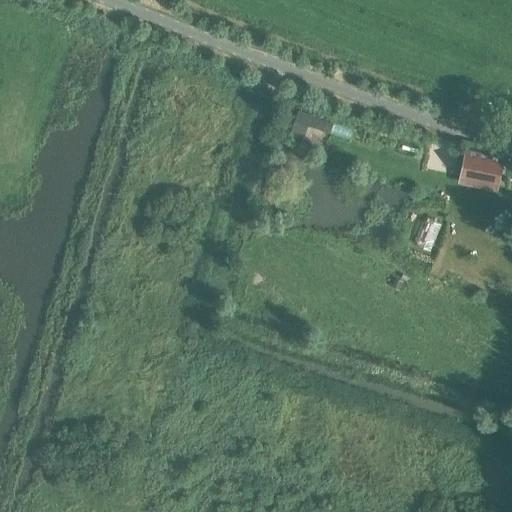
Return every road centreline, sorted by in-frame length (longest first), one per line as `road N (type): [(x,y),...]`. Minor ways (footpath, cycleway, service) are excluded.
road 1 (track): [(511,454),(210,347),(197,333),(275,65)]
road 2 (unclassified): [(511,143),(469,135),(105,0)]
